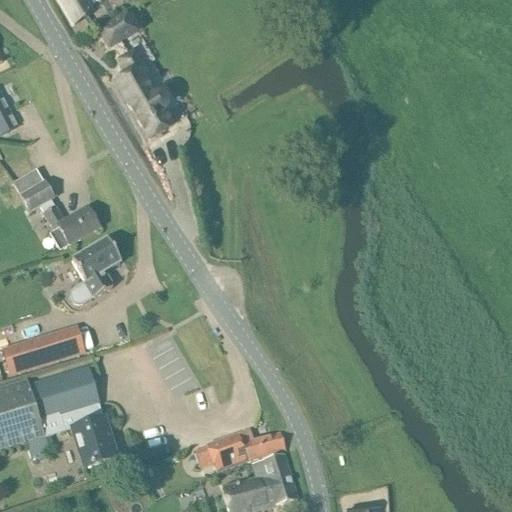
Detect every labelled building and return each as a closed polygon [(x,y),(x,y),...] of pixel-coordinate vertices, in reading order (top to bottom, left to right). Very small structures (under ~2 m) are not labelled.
[(60,0),(63,5),(73,22),(91,12),(83,0),(60,0)] [(110,48),(119,42),(137,32),(129,17),(101,33),(110,48)] [(172,128),(163,112),(164,111),(165,110),(166,109),(166,108),(166,106),(167,105),(166,103),(166,102),(165,100),(164,99),(163,98),(162,97),(161,97),(159,96),(158,96),(156,96),(155,96),(153,97),(138,71),(141,68),(133,54),(120,62),(128,75),(114,83),(149,142),(172,128)] [(0,84),(0,91),(10,111),(31,101),(18,75),(0,84)] [(0,137),(0,139),(18,129),(0,93),(0,137)] [(43,164),(15,181),(46,231),(74,214),(43,164)] [(71,294),(70,299),(74,307),(78,308),(83,306),(93,300),(94,301),(113,290),(104,275),(121,264),(107,243),(72,264),(84,285),(74,292),(71,294)] [(76,330),(31,344),(2,352),(10,379),(85,357),(83,351),(76,330)] [(69,431),(102,421),(98,407),(100,407),(88,368),(29,386),(27,380),(0,388),(0,453),(26,445),(32,464),(45,460),(39,441),(69,431)] [(104,420),(102,421),(69,431),(70,435),(81,471),(117,461),(104,420)] [(208,447),(195,452),(201,470),(213,466),(216,476),(248,464),(266,458),(267,458),(276,455),(286,452),(280,435),(271,437),(259,441),(253,442),(250,431),(207,446),(208,447)] [(226,511),(263,511),(278,508),(297,502),(284,457),(251,467),(255,480),(220,491),(226,511)]
